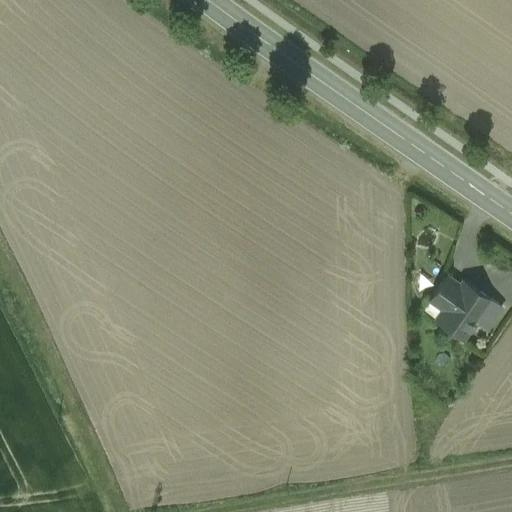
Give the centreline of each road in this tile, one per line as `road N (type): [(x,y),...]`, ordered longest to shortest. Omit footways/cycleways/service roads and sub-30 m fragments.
road 1 (secondary): [(511,213),(209,0)]
road 2 (track): [(511,460),(228,511)]
road 3 (track): [(125,511),(0,271)]
